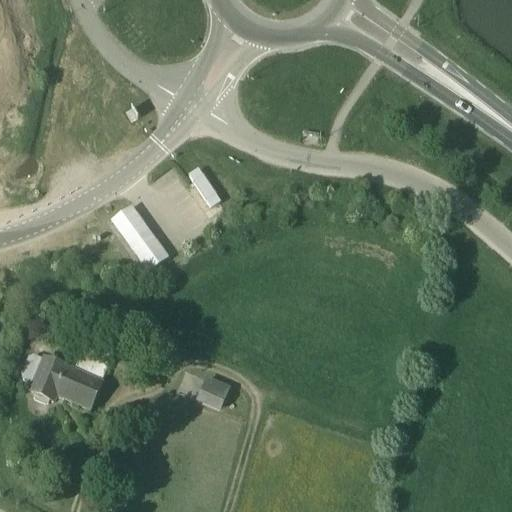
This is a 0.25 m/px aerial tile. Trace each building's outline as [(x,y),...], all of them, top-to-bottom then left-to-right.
[(211,177),(191,192),(198,202),(219,188),(211,177)] [(111,224),(148,276),(168,262),(131,210),(111,224)] [(41,343),(37,321),(19,325),(23,346),(41,343)] [(34,387),(33,387),(30,395),(34,396),(33,399),(34,402),(45,407),(48,406),(50,403),(54,405),(57,399),(90,414),(102,386),(101,385),(113,359),(86,347),(74,374),(45,361),(44,363),(33,359),(28,361),(21,378),(23,383),(34,387)] [(206,380),(196,405),(220,415),(231,391),(206,380)]
